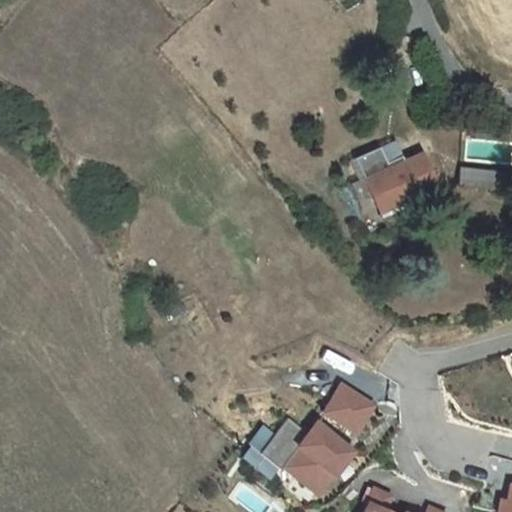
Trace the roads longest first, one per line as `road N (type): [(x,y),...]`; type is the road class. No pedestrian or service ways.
road 1 (residential): [(482,454),(437,438),(417,416),(417,370),(511,342)]
road 2 (unclassified): [(511,95),(452,82),(416,0)]
